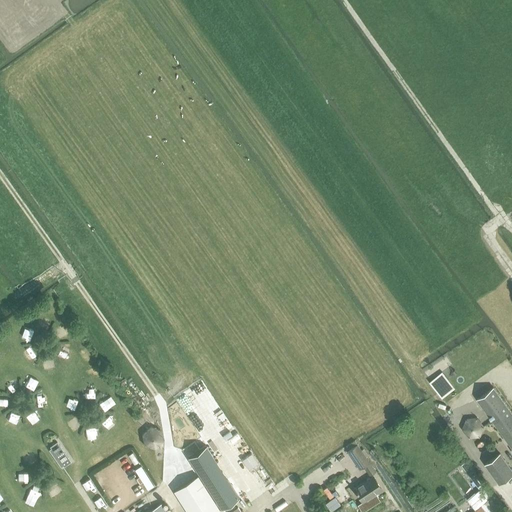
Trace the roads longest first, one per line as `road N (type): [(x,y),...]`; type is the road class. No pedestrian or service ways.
road 1 (track): [(164,490),(170,458),(163,408),(0,176)]
road 2 (track): [(511,265),(485,229),(500,218),(344,0)]
